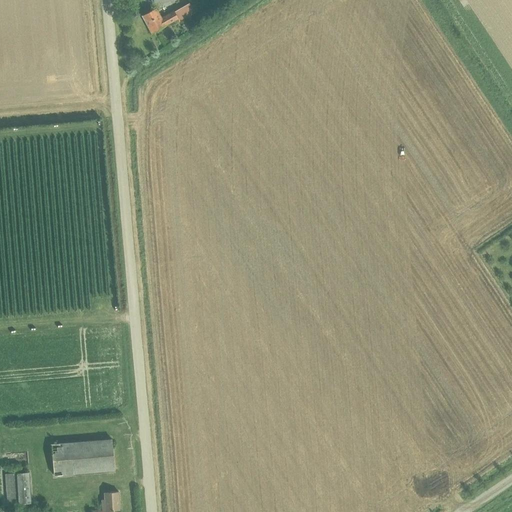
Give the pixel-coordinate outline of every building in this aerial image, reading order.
[(179,22),(195,13),(189,3),(174,12),(174,11),(161,18),(156,8),(142,16),(151,34),(178,19),(179,22)] [(217,6),(206,13),(208,17),(220,10),(217,6)] [(74,473),(114,470),(112,439),(72,443),(71,442),(51,444),(54,475),(74,474),(74,473)] [(7,504),(32,502),(30,472),(5,474),(7,504)] [(110,511),(110,510),(119,510),(119,491),(104,492),(105,500),(102,500),(102,510),(92,511),(110,511)]
